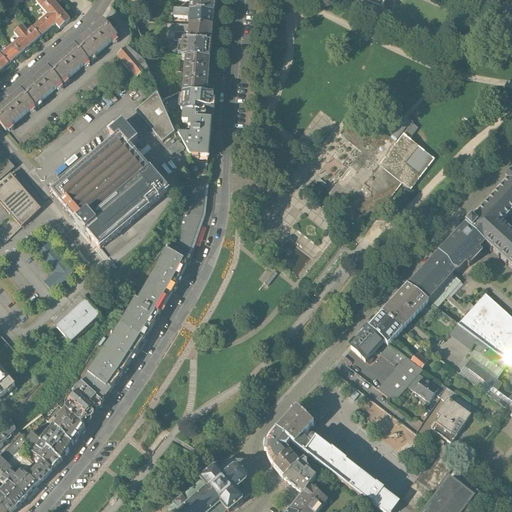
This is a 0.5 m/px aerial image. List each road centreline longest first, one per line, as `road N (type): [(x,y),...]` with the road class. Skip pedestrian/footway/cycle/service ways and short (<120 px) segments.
road 1 (unclassified): [(36,511),(123,403),(208,261),(223,200),(238,0)]
road 2 (residential): [(255,511),(271,491),(254,461),(256,441),(511,163)]
road 3 (residential): [(0,98),(105,0)]
